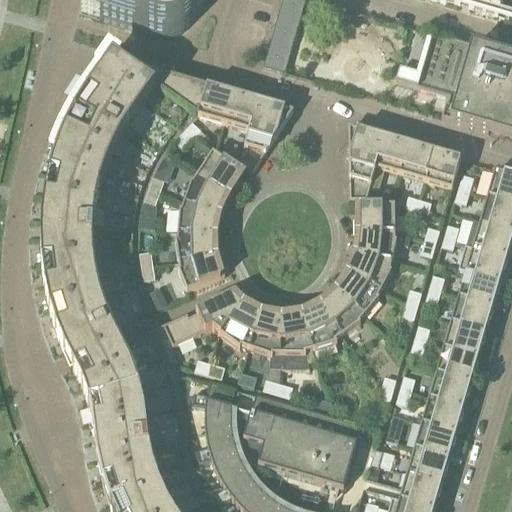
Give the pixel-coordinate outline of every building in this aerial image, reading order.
[(184,34),(191,26),(200,12),(198,11),(201,0),(105,0),(98,23),(155,40),(165,41),(175,39),(184,34)] [(283,0),(262,72),(283,78),(305,3),(294,0),(283,0)] [(430,0),(429,2),(463,12),(466,0),(430,0)] [(502,0),(466,0),(463,12),(497,22),(502,0)] [(441,124),(487,137),(511,144),(511,54),(499,51),(497,59),(427,39),(415,81),(398,76),(395,87),(449,103),(447,111),(445,110),(441,124)] [(197,122),(206,92),(131,70),(127,76),(117,69),(121,65),(107,56),(81,93),(75,102),(68,114),(62,124),(57,134),(53,144),(48,156),(56,159),(55,160),(49,158),(47,164),(53,166),(49,180),(99,193),(104,176),(120,144),(130,128),(155,93),(195,121),(197,122)] [(223,129),(231,100),(206,92),(197,122),(223,129)] [(248,136),(252,123),(257,107),(231,100),(223,129),(248,136)] [(257,107),(252,123),(279,131),(284,115),(257,107)] [(252,177),(276,140),(279,131),(252,123),(248,136),(239,168),(252,177)] [(183,135),(192,144),(200,136),(191,127),(183,135)] [(192,144),(183,135),(173,146),(182,154),(192,144)] [(356,136),(351,152),(377,159),(381,143),(356,136)] [(398,180),(407,151),(381,143),(377,159),(373,173),(374,173),(382,175),(398,180)] [(424,188),(432,158),(407,151),(398,180),(424,188)] [(377,159),(351,152),(348,161),(349,205),(365,205),(372,183),(374,173),(373,173),(377,159)] [(196,181),(231,204),(238,192),(235,189),(242,178),(212,158),(196,181)] [(432,158),(424,188),(451,195),(459,166),(432,158)] [(374,173),(372,183),(379,185),(382,175),(374,173)] [(486,202),(511,209),(511,181),(494,176),(486,202)] [(40,227),(40,232),(39,245),(40,269),(43,293),(95,284),(92,265),(91,245),(92,244),(91,244),(91,233),(92,233),(95,212),(99,193),(49,180),(43,204),(40,227)] [(457,193),(469,196),(472,183),(461,180),(457,193)] [(152,181),(147,195),(159,199),(163,185),(152,181)] [(190,187),(183,208),(222,221),(226,210),(223,209),(226,202),(230,205),(231,204),(196,181),(192,188),(190,187)] [(469,196),(457,193),(453,207),(464,210),(469,196)] [(154,212),(159,199),(147,195),(142,208),(154,212)] [(511,209),(486,202),(479,227),(511,236),(511,209)] [(404,214),(415,217),(418,206),(407,203),(404,214)] [(430,210),(418,206),(415,217),(426,221),(430,210)] [(222,221),(183,208),(180,216),(179,215),(177,237),(217,241),(218,229),(215,229),(217,222),(221,223),(222,221)] [(353,239),(394,238),(393,211),(357,211),(357,225),(353,225),(353,239)] [(506,262),(511,241),(511,236),(479,227),(471,252),(506,262)] [(442,244),(454,247),(458,233),(446,230),(442,244)] [(427,233),(423,247),(435,250),(438,236),(427,233)] [(217,243),(217,241),(177,237),(176,246),(175,246),(174,246),(177,267),(218,261),(216,250),(213,250),(213,243),(217,243)] [(351,259),(391,268),(396,247),(394,247),(394,238),(353,239),(353,240),(357,240),(357,248),(353,247),(351,259)] [(454,247),(442,244),(440,252),(452,256),(454,247)] [(435,250),(423,247),(419,260),(431,263),(435,250)] [(464,277),(464,278),(499,288),(506,262),(471,252),(471,253),(464,251),(457,275),(464,277)] [(140,273),(152,271),(150,257),(137,259),(140,273)] [(344,278),(380,297),(390,277),(389,276),(391,268),(351,259),(350,260),(355,261),(352,269),(349,267),(344,278)] [(218,263),(218,261),(177,267),(179,276),(177,276),(186,298),(224,282),(219,270),(216,271),(213,264),(218,263)] [(152,271),(140,273),(142,286),(154,284),(152,271)] [(333,295),(363,322),(378,305),(376,304),(380,297),(344,278),(343,279),(347,281),(343,288),(341,286),(333,295)] [(491,313),(499,288),(464,278),(457,303),(491,313)] [(432,280),(428,294),(439,297),(443,284),(432,280)] [(65,368),(68,374),(69,376),(71,375),(81,393),(87,411),(137,397),(130,374),(119,353),(120,352),(117,345),(113,335),(110,336),(104,319),(98,302),(95,284),(43,293),(48,315),(54,336),(63,358),(61,359),(65,368)] [(439,297),(428,294),(424,307),(435,311),(439,297)] [(317,309),(341,342),(359,329),(358,328),(363,322),(333,295),(332,296),(335,299),(329,304),(328,301),(317,309)] [(409,295),(405,309),(416,312),(420,299),(409,295)] [(211,334),(218,339),(243,307),(242,306),(240,310),(230,300),(195,317),(196,320),(187,324),(186,320),(147,338),(148,339),(154,336),(165,358),(170,373),(178,371),(171,352),(211,334)] [(457,303),(449,328),(484,338),(491,313),(457,303)] [(243,307),(218,339),(239,355),(239,354),(240,352),(247,355),(260,316),(259,316),(258,320),(251,317),(253,314),(243,307)] [(300,317),(312,356),(336,349),(334,347),(341,342),(317,309),(316,309),(319,313),(312,316),(312,314),(300,317)] [(413,326),(416,312),(405,309),(401,322),(413,326)] [(260,316),(247,355),(271,363),(271,361),(279,361),(280,320),(279,320),(279,324),(271,323),(272,320),(260,316)] [(280,320),(279,361),(305,361),(304,359),(312,356),(300,317),(299,318),(300,322),(292,323),(292,320),(280,320)] [(477,363),(484,338),(449,328),(442,353),(477,363)] [(417,331),(413,344),(424,348),(428,334),(417,331)] [(413,344),(409,358),(421,361),(424,348),(413,344)] [(442,353),(435,379),(469,389),(477,363),(442,353)] [(193,377),(207,381),(210,370),(197,366),(193,377)] [(224,374),(210,370),(207,381),(220,385),(224,374)] [(462,414),(469,389),(435,379),(427,404),(462,414)] [(398,395),(410,398),(414,385),(403,381),(398,395)] [(384,383),(380,396),(391,399),(395,386),(384,383)] [(261,397),(275,401),(278,389),(265,385),(261,397)] [(212,502),(216,508),(248,485),(245,480),(243,476),(240,471),(238,466),(236,461),(234,455),(233,450),(232,445),(231,439),(230,434),(230,428),(230,423),(230,417),(231,412),(232,406),(233,401),(234,395),(210,388),(206,402),(192,400),(191,412),(204,414),(204,419),(204,423),(204,428),(204,435),(205,441),(206,448),(207,454),(194,458),(197,471),(210,467),(212,472),(214,477),(216,481),(219,486),(221,490),(223,494),(212,502)] [(292,393),(278,389),(275,401),(288,405),(292,393)] [(410,398),(398,395),(394,408),(406,412),(410,398)] [(387,413),(391,399),(380,396),(376,410),(387,413)] [(137,397),(87,411),(89,418),(91,425),(92,433),(93,440),(94,448),(95,456),(96,464),(97,472),(99,480),(101,488),(104,496),(106,504),(108,511),(111,511),(158,494),(155,487),(153,480),(151,473),(149,466),(148,458),(147,451),(146,444),(145,436),(144,428),(143,420),(141,412),(139,404),(137,397)] [(354,449),(359,432),(255,401),(242,445),(262,451),(257,470),(342,495),(355,450),(354,449)] [(427,404),(420,429),(455,439),(462,414),(427,404)] [(447,464),(455,439),(420,429),(413,454),(447,464)] [(389,432),(385,445),(396,449),(400,435),(389,432)] [(413,454),(406,479),(440,489),(447,464),(413,454)] [(381,457),(378,470),(389,473),(393,460),(381,457)] [(426,511),(433,511),(440,489),(406,479),(398,504),(426,511)] [(275,511),(271,509),(267,505),(263,502),(259,498),(255,494),(252,489),(248,485),(216,508),(218,511),(221,511),(231,505),(235,510),(236,511),(275,511)] [(161,501),(158,494),(111,511),(165,511),(164,508),(161,501)] [(390,503),(387,511),(426,511),(398,504),(398,505),(390,503)]
